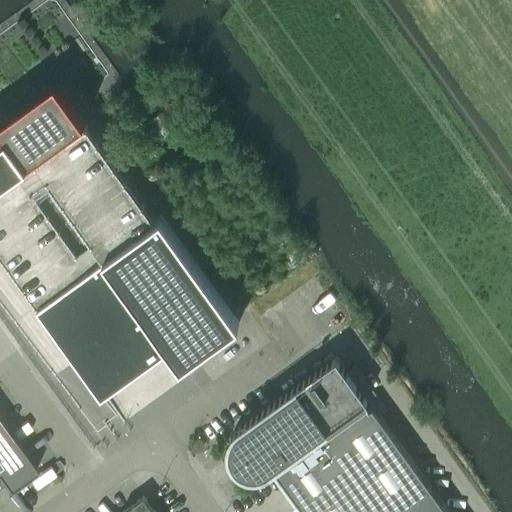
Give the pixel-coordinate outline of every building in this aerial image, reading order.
[(0,180),(83,121),(84,120),(62,89),(0,133),(0,180)] [(157,113),(147,120),(160,139),(170,132),(157,113)] [(37,303),(49,320),(101,393),(167,346),(180,364),(238,322),(160,214),(155,218),(154,217),(152,218),(142,204),(143,203),(142,201),(141,202),(125,180),(127,179),(125,178),(124,179),(114,165),(115,164),(114,162),(113,163),(97,141),(98,140),(97,139),(96,140),(86,126),(87,125),(86,123),(85,124),(83,121),(0,180),(0,249),(9,262),(8,263),(9,264),(1,270),(17,292),(25,286),(26,288),(27,287),(37,301),(36,302),(37,303)] [(179,130),(176,133),(184,144),(188,142),(179,130)] [(28,335),(49,320),(37,303),(16,318),(28,335)] [(305,511),(392,511),(430,485),(372,405),(369,407),(364,401),(367,398),(336,355),(238,427),(235,430),(233,432),(231,436),(230,438),(228,443),(228,446),(228,450),(229,453),(230,453),(232,457),(228,459),(235,469),(238,465),(242,468),(241,470),(243,471),(247,473),(250,473),(255,474),(257,473),(262,472),(264,472),(269,469),(273,467),(305,511)] [(0,484),(4,490),(32,470),(0,426),(0,484)] [(449,511),(430,485),(392,511),(449,511)] [(155,511),(143,495),(122,510),(122,511),(155,511)]
